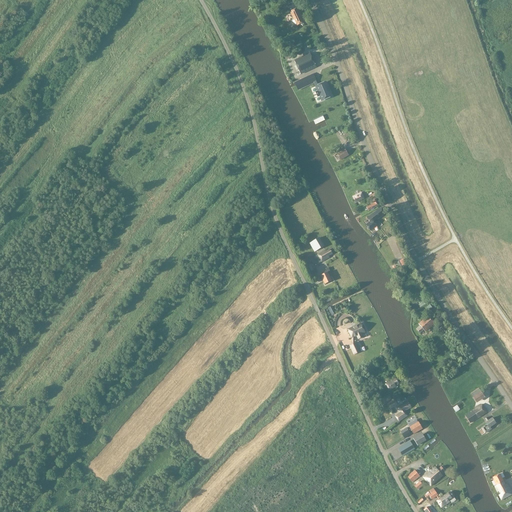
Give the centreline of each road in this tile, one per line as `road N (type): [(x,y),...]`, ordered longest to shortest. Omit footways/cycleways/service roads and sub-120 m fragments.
road 1 (unclassified): [(415,511),(280,232),(245,92),(200,0)]
road 2 (tertiary): [(511,407),(404,236),(310,0)]
